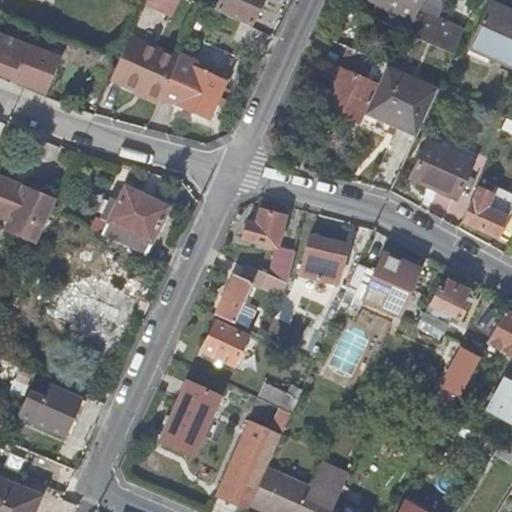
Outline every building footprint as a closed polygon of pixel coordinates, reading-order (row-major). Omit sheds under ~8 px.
[(174,0),(146,0),(144,6),(168,16),(174,0)] [(220,0),(216,12),(249,27),(261,0),(220,0)] [(366,0),(366,1),(412,22),(416,11),(420,4),(421,0),(366,0)] [(511,15),(488,4),(468,50),(511,70),(511,15)] [(412,22),(406,35),(451,56),(462,33),(416,11),(412,22)] [(0,77),(42,94),(55,60),(0,36),(0,77)] [(178,59),(129,38),(126,46),(114,71),(97,111),(109,116),(122,89),(133,94),(158,105),(160,99),(178,59)] [(321,108),(359,125),(364,113),(376,86),(365,81),(371,67),(344,55),(321,108)] [(180,56),(178,59),(160,99),(207,120),(224,82),(194,68),(196,63),(180,56)] [(364,113),(416,137),(436,92),(384,68),(376,86),(364,113)] [(158,105),(133,94),(131,98),(156,109),(158,105)] [(511,126),(505,123),(501,132),(511,138),(511,126)] [(425,144),(409,180),(454,202),(472,164),(425,144)] [(51,213),(56,201),(23,188),(0,178),(0,216),(10,220),(6,231),(37,243),(51,213)] [(56,201),(59,195),(26,182),(23,188),(56,201)] [(123,188),(106,224),(150,244),(166,209),(123,188)] [(495,240),(505,219),(486,211),(491,198),(492,198),(476,190),(461,224),(495,240)] [(486,211),(505,219),(510,207),(491,198),(486,211)] [(242,240),(275,249),(283,218),(259,212),(256,226),(246,224),(242,240)] [(373,230),(355,226),(351,240),(353,251),(361,255),(373,230)] [(334,286),(339,268),(344,247),(309,238),(303,260),(304,260),(299,281),(309,284),(310,279),(334,286)] [(511,239),(502,256),(511,261),(511,239)] [(344,247),(339,268),(344,269),(349,248),(344,247)] [(275,249),(268,276),(286,284),(287,284),(294,254),(275,249)] [(375,273),(357,265),(345,292),(397,315),(416,271),(382,256),(375,273)] [(268,276),(245,266),(238,280),(251,285),(279,299),(286,284),(268,276)] [(232,277),(214,318),(248,333),(253,322),(238,315),(251,285),(238,280),(232,277)] [(88,279),(67,325),(106,342),(120,313),(109,308),(116,291),(88,279)] [(429,306),(457,321),(466,303),(462,301),(467,292),(445,282),(441,290),(437,289),(429,306)] [(14,316),(6,313),(0,327),(8,330),(14,316)] [(511,318),(502,313),(485,344),(511,358),(511,318)] [(264,315),(254,336),(264,341),(274,320),(264,315)] [(214,324),(201,353),(216,361),(213,366),(221,370),(224,365),(233,369),(246,339),(214,324)] [(314,362),(325,336),(315,332),(304,358),(314,362)] [(440,390),(455,399),(477,358),(462,350),(440,390)] [(250,380),(243,393),(290,416),(296,402),(250,380)] [(511,387),(501,382),(485,411),(511,426),(511,387)] [(29,395),(18,419),(62,439),(79,403),(48,389),(43,401),(29,395)] [(178,403),(159,444),(191,459),(209,418),(178,403)] [(276,420),(272,427),(283,432),(286,424),(276,420)] [(283,432),(272,427),(269,435),(252,427),(218,500),(244,511),(246,511),(248,509),(265,471),(282,433),(283,432)] [(501,441),(487,463),(511,478),(511,446),(501,441)] [(248,509),(254,511),(329,511),(335,501),(265,471),(248,509)] [(0,481),(0,511),(25,511),(32,495),(0,481)]
